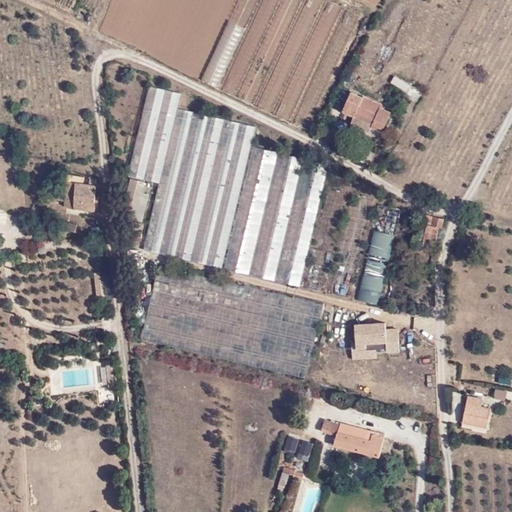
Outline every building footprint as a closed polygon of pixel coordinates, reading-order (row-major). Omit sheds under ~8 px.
[(221,266),(254,124),(177,105),(180,91),(148,83),(128,172),(159,179),(143,247),(221,266)] [(377,127),(381,129),(390,109),(350,92),(342,110),(353,115),(348,125),(369,134),(372,128),(376,129),(377,127)] [(299,286),(326,164),(251,145),(223,268),(299,286)] [(80,184),(81,178),(64,174),(63,181),(61,206),(70,208),(71,194),(72,183),(80,184)] [(82,196),(82,209),(91,211),(92,187),(92,180),(87,179),(85,185),(80,184),(72,183),(71,194),(82,196)] [(144,182),(130,179),(123,210),(130,212),(129,217),(143,221),(148,200),(140,198),(141,190),(145,191),(146,185),(143,184),(144,182)] [(347,189),(327,184),(302,286),(322,291),(347,189)] [(347,298),(372,195),(352,190),(327,293),(347,298)] [(82,196),(71,194),(70,208),(82,209),(82,196)] [(399,210),(375,204),(352,300),(376,306),(399,210)] [(77,221),(59,216),(57,224),(74,229),(77,221)] [(443,219),(433,217),(433,225),(427,225),(426,233),(438,235),(439,227),(441,227),(443,219)] [(321,303),(158,264),(141,339),(304,378),(321,303)] [(473,425),(472,428),(486,431),(490,408),(481,406),(482,399),(467,396),(463,423),(473,425)] [(333,445),(358,451),(361,442),(353,439),(357,425),(329,417),(324,416),(321,429),(336,433),(333,445)] [(361,442),(358,451),(379,456),(383,436),(379,435),(380,432),(357,425),(353,439),(361,442)]
